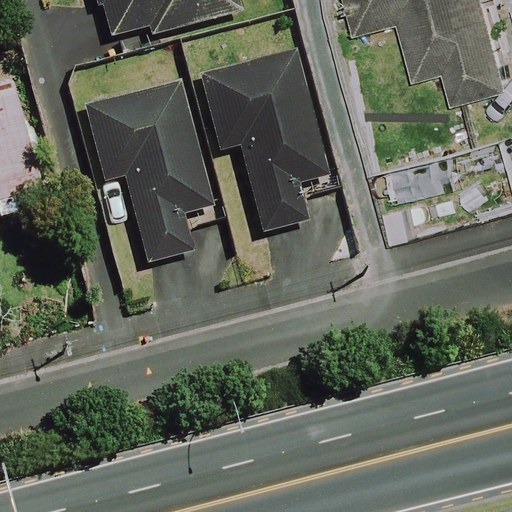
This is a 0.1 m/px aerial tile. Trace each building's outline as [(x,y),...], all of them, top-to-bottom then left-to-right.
[(93,0),(107,51),(235,17),(230,0),(93,0)] [(511,93),(511,89),(486,0),(352,0),(363,38),(403,27),(419,84),(449,75),(459,109),(511,93)] [(305,228),(295,193),(305,190),(309,204),(335,196),(295,60),(198,88),(219,160),(235,155),(260,241),(305,228)] [(189,259),(178,216),(192,212),(197,231),(218,225),(180,86),(82,113),(102,190),(121,185),(144,272),(189,259)] [(0,225),(19,220),(14,204),(36,198),(8,97),(0,99),(0,225)] [(467,194),(461,163),(391,176),(397,207),(467,194)]
